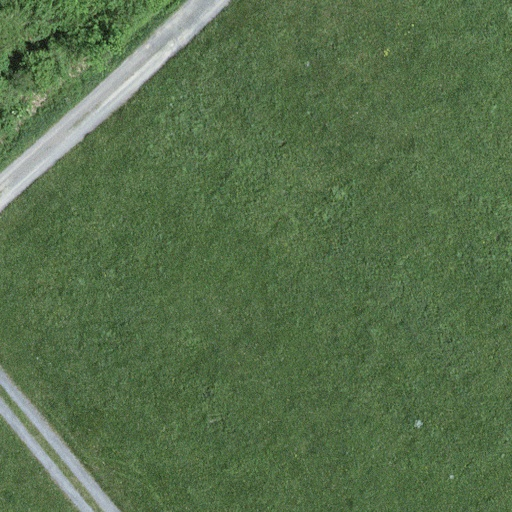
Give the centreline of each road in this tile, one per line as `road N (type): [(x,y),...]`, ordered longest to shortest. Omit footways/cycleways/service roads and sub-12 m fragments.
road 1 (track): [(201,0),(0,204)]
road 2 (track): [(0,391),(98,511)]
